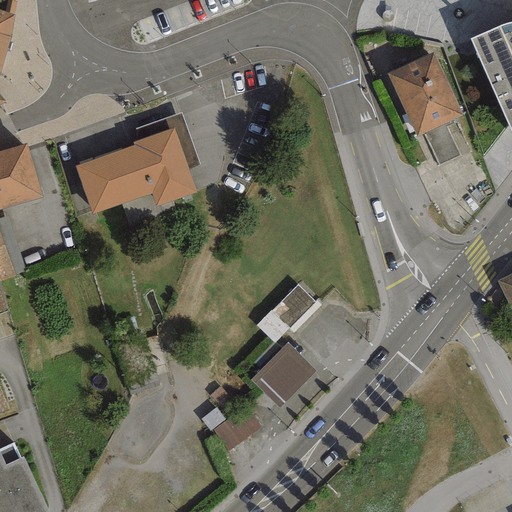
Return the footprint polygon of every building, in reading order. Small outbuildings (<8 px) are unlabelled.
[(0,68),(15,16),(11,15),(15,3),(7,0),(6,0),(4,11),(0,10),(0,68)] [(511,21),(511,22),(508,22),(469,39),(511,134),(511,21)] [(433,54),(386,74),(413,136),(460,116),(433,54)] [(134,130),(138,140),(173,128),(187,169),(199,165),(181,113),(134,130)] [(133,146),(74,166),(91,214),(151,193),(155,207),(196,193),(187,169),(173,128),(138,140),(132,142),(133,146)] [(25,144),(0,151),(0,209),(42,198),(25,144)] [(0,282),(15,278),(0,235),(0,282)] [(511,272),(497,279),(511,310),(511,272)] [(297,284),(255,325),(273,344),(288,329),(292,333),(319,305),(297,284)] [(315,371),(287,343),(250,380),(278,408),(315,371)] [(0,511),(47,511),(22,457),(19,459),(12,443),(0,448),(0,511)]
